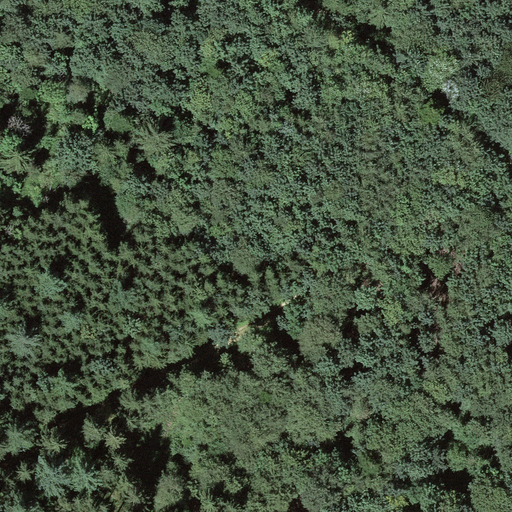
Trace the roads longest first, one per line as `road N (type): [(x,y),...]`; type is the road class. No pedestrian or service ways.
road 1 (track): [(511,209),(474,214),(367,257),(0,477)]
road 2 (track): [(287,0),(511,166)]
